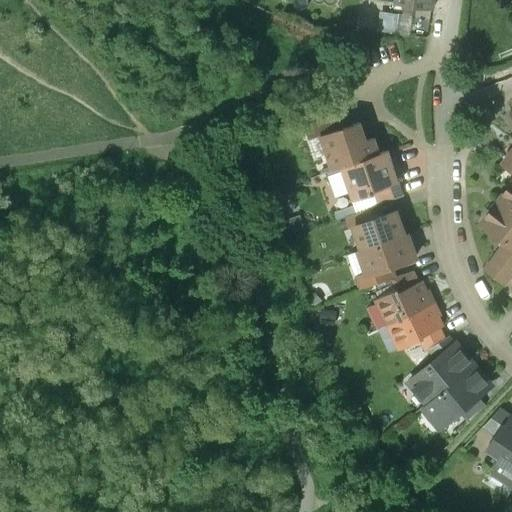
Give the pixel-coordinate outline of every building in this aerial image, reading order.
[(433,0),(396,0),(397,1),(396,2),(432,8),(433,0)] [(385,23),(399,24),(400,11),(386,10),(385,23)] [(349,112),(306,127),(310,139),(322,135),(322,134),(353,123),(349,112)] [(353,123),(322,134),(322,135),(334,169),(341,166),(378,153),(373,138),(365,140),(359,122),(353,123)] [(378,153),(341,166),(353,200),(374,193),(373,190),(390,184),(389,184),(385,170),(394,167),(388,150),(378,153)] [(511,150),(502,164),(511,171),(511,150)] [(390,184),(373,190),(374,193),(378,204),(404,195),(399,180),(389,184),(390,184)] [(511,183),(500,199),(511,207),(511,183)] [(511,207),(500,199),(482,222),(507,241),(511,245),(511,207)] [(369,207),(345,216),(349,228),(355,226),(354,225),(373,219),(369,207)] [(373,219),(354,225),(355,226),(362,248),(363,249),(404,234),(396,211),(373,219)] [(404,234),(363,249),(362,248),(358,250),(367,274),(391,265),(416,256),(408,232),(404,234)] [(511,245),(507,241),(492,260),(511,274),(511,273),(511,245)] [(511,274),(492,260),(485,270),(504,284),(511,274)] [(367,274),(358,277),(362,288),(392,278),(395,276),(391,265),(367,274)] [(395,276),(392,278),(397,288),(398,288),(399,291),(419,281),(414,270),(395,276)] [(399,291),(398,288),(397,288),(376,298),(388,323),(432,303),(421,280),(419,281),(399,291)] [(432,303),(388,323),(400,348),(420,339),(423,337),(422,335),(441,326),(442,326),(432,303)] [(441,326),(422,335),(423,337),(420,339),(426,351),(429,348),(446,338),(446,337),(441,326)] [(446,338),(429,348),(439,360),(457,345),(449,335),(446,337),(446,338)] [(439,360),(433,365),(430,363),(409,381),(427,402),(473,364),(457,345),(439,360)] [(473,364),(427,402),(424,405),(443,427),(460,412),(461,411),(459,408),(477,393),(489,383),(473,364)] [(477,393),(459,408),(461,411),(460,412),(469,422),(486,404),(477,393)] [(500,407),(489,419),(500,426),(502,423),(504,425),(511,414),(500,407)] [(511,414),(504,425),(502,423),(500,426),(489,442),(502,451),(492,466),(511,479),(511,414)]
